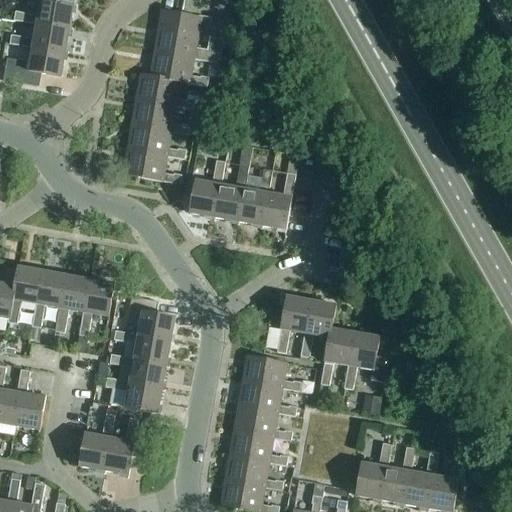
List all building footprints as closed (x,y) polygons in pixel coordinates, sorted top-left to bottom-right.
[(14,23),(37,27),(37,26),(70,32),(74,8),(41,2),(41,3),(38,18),(15,14),(14,23)] [(162,14),(155,54),(195,61),(194,62),(220,67),(224,42),(209,39),(207,53),(196,51),(202,21),(162,14)] [(10,47),(33,51),(33,50),(66,55),(70,32),(37,26),(37,27),(34,42),(11,38),(10,47)] [(33,50),(33,51),(30,65),(7,61),(3,84),(37,89),(39,76),(62,80),(66,55),(33,50)] [(155,54),(151,79),(150,79),(181,85),(207,90),(209,81),(201,79),(201,81),(191,79),(194,62),(195,61),(155,54)] [(141,77),(137,102),(176,109),(176,110),(194,113),(195,104),(187,102),(187,104),(178,102),(181,85),(150,79),(151,79),(141,77)] [(137,102),(132,127),(172,134),(172,135),(189,138),(191,129),(183,127),(182,128),(173,127),(176,110),(176,109),(137,102)] [(132,127),(128,152),(168,159),(167,160),(185,163),(186,153),(178,152),(178,153),(169,152),(172,135),(172,134),(132,127)] [(224,158),(227,146),(219,144),(217,156),(224,158)] [(243,149),(239,168),(240,168),(249,169),(253,151),(243,149)] [(168,159),(128,152),(123,178),(180,188),(182,178),(174,177),(174,178),(164,176),(167,160),(168,159)] [(190,217),(214,221),(220,188),(222,188),(226,165),(216,164),(212,187),(196,184),(190,217)] [(214,221),(238,225),(244,192),(245,192),(249,169),(240,168),(236,191),(222,188),(220,188),(214,221)] [(238,225),(262,229),(267,196),(269,197),(273,174),(264,172),(260,195),(245,192),(244,192),(238,225)] [(262,229),(286,234),(296,178),(287,176),(283,199),(269,197),(267,196),(262,229)] [(19,270),(15,289),(16,289),(10,322),(8,322),(8,326),(17,327),(22,305),(36,307),(37,307),(43,274),(19,270)] [(67,279),(43,274),(37,307),(36,307),(32,330),(41,332),(45,309),(59,311),(61,312),(67,279)] [(90,283),(67,279),(61,312),(59,311),(55,334),(65,336),(69,313),(83,316),(84,316),(90,283)] [(115,287),(90,283),(84,316),(83,316),(79,338),(88,340),(92,317),(109,320),(115,287)] [(0,320),(8,322),(10,322),(16,289),(15,289),(0,286),(0,320)] [(141,323),(138,338),(138,339),(171,345),(176,321),(153,316),(155,304),(128,299),(126,311),(120,310),(118,319),(141,323)] [(290,334),(304,337),(306,337),(312,304),(287,300),(277,355),(286,357),(290,334)] [(314,338),(329,341),(330,341),(331,332),(332,332),(336,308),(312,304),(306,337),(304,337),(300,359),(310,361),(314,338)] [(39,343),(41,332),(32,330),(30,342),(39,343)] [(333,366),(348,369),(349,369),(355,336),(332,332),(331,332),(330,341),(329,341),(321,388),(330,389),(333,366)] [(137,347),(134,361),(134,363),(167,369),(171,345),(138,339),(138,338),(116,334),(114,343),(137,347)] [(349,369),(348,369),(344,392),(353,393),(357,371),(373,373),(371,383),(385,386),(389,361),(376,359),(380,340),(355,336),(349,369)] [(15,347),(6,346),(5,355),(14,356),(15,347)] [(133,371),(130,385),(130,386),(163,392),(167,369),(134,363),(134,361),(111,357),(110,366),(133,371)] [(248,359),(243,384),(283,391),(283,392),(300,395),(302,385),(293,384),(293,385),(284,384),(287,366),(248,359)] [(0,426),(15,429),(21,396),(17,396),(3,393),(6,370),(0,369),(0,426)] [(21,373),(17,396),(21,396),(15,429),(40,434),(46,401),(26,397),(30,374),(21,373)] [(130,386),(130,385),(107,381),(105,390),(128,394),(125,411),(158,417),(163,392),(130,386)] [(243,384),(239,409),(278,416),(278,417),(296,420),(297,410),(289,409),(289,410),(280,409),(283,392),(283,391),(243,384)] [(363,416),(378,418),(381,401),(366,398),(363,416)] [(239,409),(234,434),(274,441),(274,442),(291,445),(293,435),(285,434),(284,435),(275,433),(278,417),(278,416),(239,409)] [(80,470),(104,474),(110,441),(111,441),(115,418),(106,417),(102,440),(85,437),(80,470)] [(110,441),(104,474),(129,479),(132,459),(144,461),(149,434),(137,432),(139,423),(130,421),(126,444),(111,441),(110,441)] [(234,434),(230,459),(270,466),(269,467),(287,470),(288,460),(280,459),(280,460),(271,458),(274,442),(274,441),(234,434)] [(356,499),(381,504),(387,471),(388,471),(392,448),(383,446),(379,469),(362,466),(356,499)] [(381,504),(404,508),(410,475),(412,475),(416,452),(406,451),(402,473),(388,471),(387,471),(381,504)] [(404,508),(428,511),(434,479),(435,479),(439,456),(430,455),(426,478),(412,475),(410,475),(404,508)] [(230,459),(225,484),(265,491),(282,495),(284,485),(276,483),(276,485),(266,483),(269,467),(270,466),(230,459)] [(34,493),(35,486),(36,481),(27,479),(25,491),(34,493)] [(434,479),(428,511),(453,511),(459,483),(435,479),(434,479)] [(7,511),(33,511),(33,510),(31,509),(16,506),(20,484),(11,482),(7,505),(8,505),(7,511)] [(265,491),(225,484),(221,509),(237,511),(279,511),(280,510),(271,508),(271,510),(262,508),(265,491)] [(41,511),(45,488),(35,486),(34,493),(31,509),(33,510),(33,511),(41,511)] [(315,486),(313,499),(323,500),(325,488),(315,486)] [(320,511),(323,500),(313,499),(312,507),(313,507),(312,511),(320,511)] [(0,511),(7,511),(8,505),(7,505),(0,503),(0,511)] [(346,511),(347,505),(338,503),(336,511),(338,511),(337,511),(346,511)]
